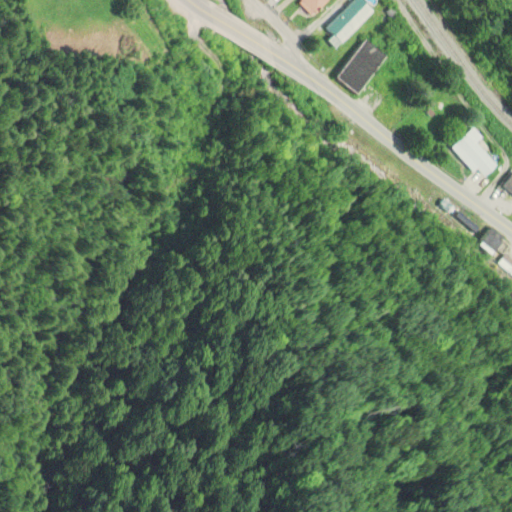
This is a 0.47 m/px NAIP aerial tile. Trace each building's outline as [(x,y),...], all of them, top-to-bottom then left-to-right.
[(319,0),(307,15),(292,2),(295,0),(319,0)] [(346,0),(358,0),(368,10),(336,43),(319,27),(346,0)] [(358,38),(380,56),(348,95),(326,76),(358,38)] [(381,97),(363,83),(351,97),(369,112),(381,97)] [(468,123),(480,136),(473,143),(491,164),(479,176),(470,166),(466,170),(443,145),(468,123)] [(507,171),(511,173),(511,171),(511,197),(496,184),(507,171)] [(469,241),(482,253),(496,239),(483,227),(469,241)] [(511,263),(501,254),(493,263),(511,278),(511,263)]
